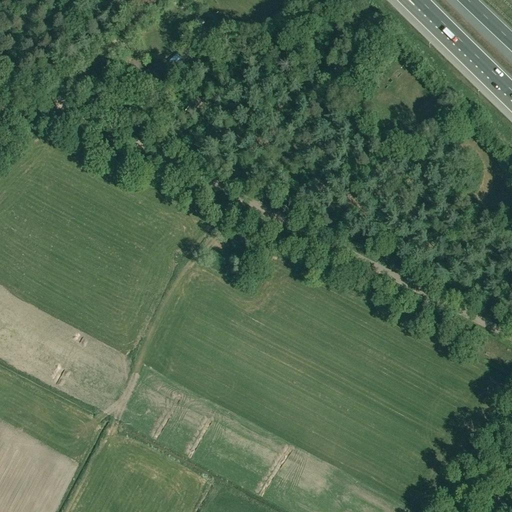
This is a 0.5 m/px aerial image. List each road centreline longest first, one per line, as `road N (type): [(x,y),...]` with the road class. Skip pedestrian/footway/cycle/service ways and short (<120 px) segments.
road 1 (unclassified): [(511,339),(54,103)]
road 2 (track): [(54,103),(157,0)]
road 3 (motorway): [(419,0),(511,92)]
